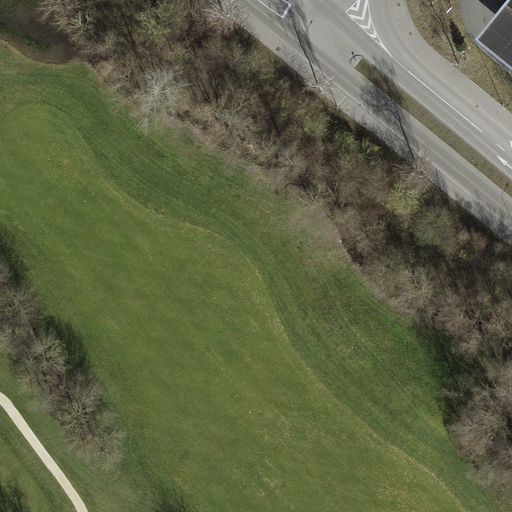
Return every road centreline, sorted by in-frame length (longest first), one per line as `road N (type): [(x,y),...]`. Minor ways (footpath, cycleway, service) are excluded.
road 1 (primary): [(255,0),(511,214)]
road 2 (primary): [(511,157),(321,0)]
